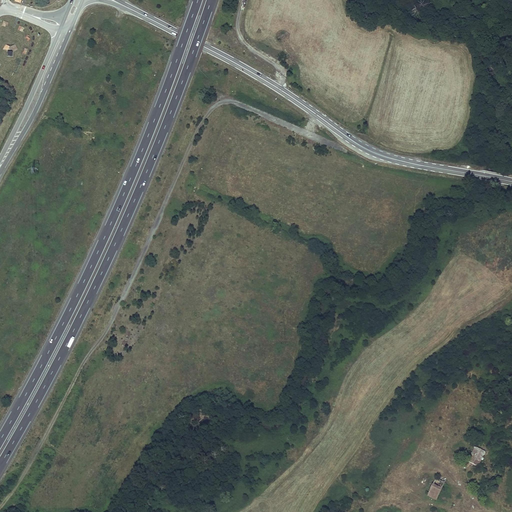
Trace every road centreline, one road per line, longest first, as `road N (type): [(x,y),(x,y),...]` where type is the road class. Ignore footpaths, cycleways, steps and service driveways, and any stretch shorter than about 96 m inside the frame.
road 1 (track): [(0,507),(104,335),(208,114),(230,102),(308,134),(320,115)]
road 2 (trunk): [(0,464),(122,227),(209,0)]
road 3 (trunk): [(197,0),(97,250),(0,439)]
road 4 (tertiary): [(113,0),(278,86),(376,152),(511,180)]
road 5 (track): [(316,511),(376,413),(433,350),(511,295)]
road 6 (tertiary): [(77,0),(0,164)]
